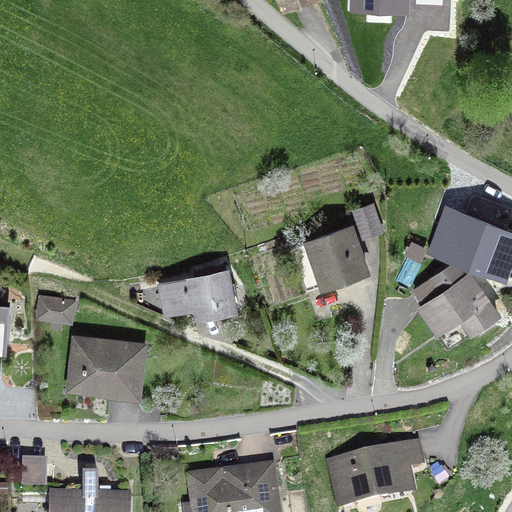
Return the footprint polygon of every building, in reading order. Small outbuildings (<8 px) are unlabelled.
[(404,0),(353,0),(353,8),(405,10),(404,0)] [(353,210),(362,235),(381,229),(372,204),(353,210)] [(511,235),(448,213),(434,252),(505,278),(511,259),(511,235)] [(292,247),(305,285),(321,280),(322,284),(366,268),(351,225),(292,247)] [(424,247),(412,240),(406,254),(408,255),(396,279),(410,286),(421,263),(418,260),(424,247)] [(467,273),(463,276),(453,262),(415,290),(425,304),(422,306),(438,329),(460,313),(472,329),(495,312),(467,273)] [(221,309),(233,307),(226,271),(219,273),(217,265),(197,270),(199,277),(161,285),(166,310),(195,304),(196,308),(219,304),(221,309)] [(41,297),(39,315),(69,319),(72,302),(41,297)] [(75,337),(73,361),(83,362),(80,388),(137,394),(142,345),(109,341),(75,337)] [(355,451),(356,457),(332,462),(341,505),(405,491),(400,467),(419,463),(415,444),(378,453),(375,441),(364,444),(365,449),(355,451)] [(22,459),(21,485),(47,486),(47,459),(22,459)] [(278,511),(272,466),(244,470),(245,480),(227,482),(226,472),(190,477),(194,505),(184,506),(184,511),(278,511)] [(52,485),(51,511),(127,511),(128,487),(98,486),(98,474),(83,474),(83,486),(52,485)]
